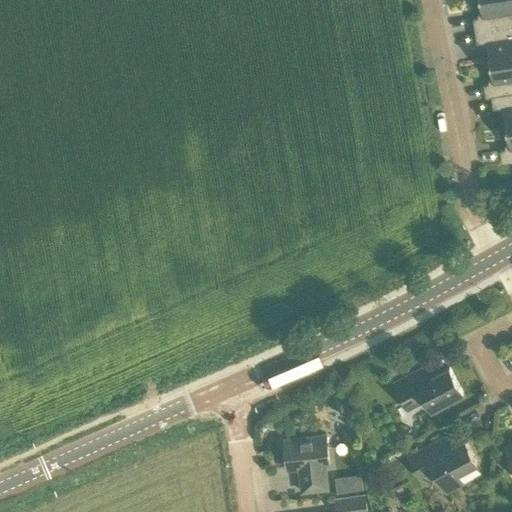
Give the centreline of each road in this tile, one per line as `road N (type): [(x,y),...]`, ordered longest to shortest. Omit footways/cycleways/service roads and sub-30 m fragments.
road 1 (tertiary): [(230,390),(494,259)]
road 2 (residential): [(494,259),(469,207),(429,0)]
road 3 (tertiary): [(0,493),(230,390)]
road 4 (residential): [(230,390),(248,511)]
